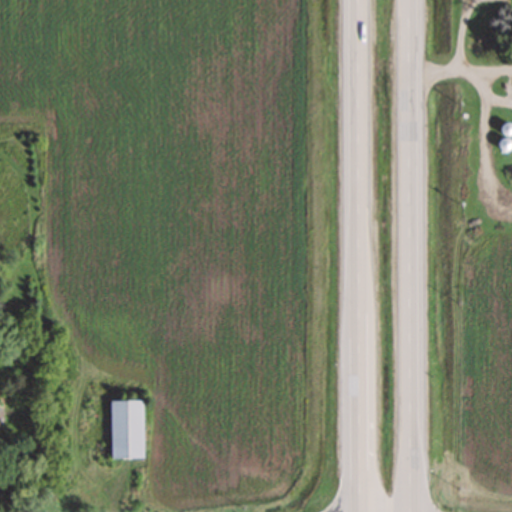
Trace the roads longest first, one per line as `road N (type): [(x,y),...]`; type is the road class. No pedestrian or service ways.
road 1 (trunk): [(411,511),(410,0)]
road 2 (trunk): [(351,0),(351,511)]
